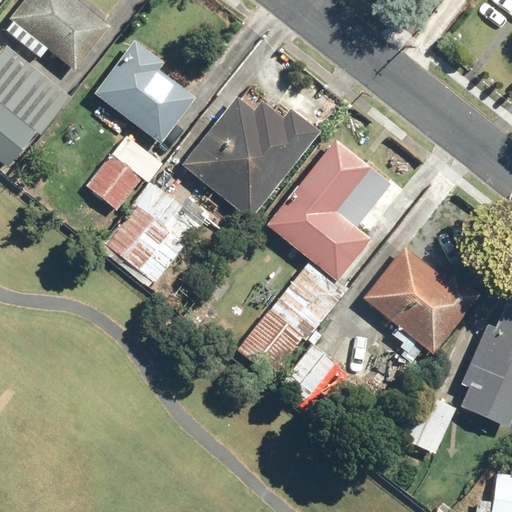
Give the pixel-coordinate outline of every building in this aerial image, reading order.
[(67,72),(103,32),(67,0),(25,0),(8,19),(67,72)] [(131,40),(89,96),(155,145),(188,101),(151,74),(160,62),(131,40)] [(179,162),(246,213),(308,131),(285,113),(276,125),(249,105),(243,114),(225,101),(179,162)] [(0,164),(26,132),(0,111),(0,164)] [(113,214),(142,178),(111,154),(83,190),(113,214)] [(184,194),(175,187),(167,197),(148,182),(96,246),(149,289),(215,206),(191,186),(184,194)] [(265,229),(336,280),(367,237),(297,186),(265,229)] [(100,206),(80,191),(65,212),(84,227),(100,206)] [(391,241),(351,302),(429,353),(470,292),(391,241)] [(267,383),(342,291),(333,283),(329,288),(302,266),(230,353),(267,383)] [(449,408),(498,431),(511,399),(511,316),(494,309),(449,408)] [(332,359),(308,342),(284,376),(308,394),(332,359)] [(428,456),(447,410),(405,392),(385,438),(428,456)] [(511,511),(511,476),(492,473),(484,511),(511,511)]
